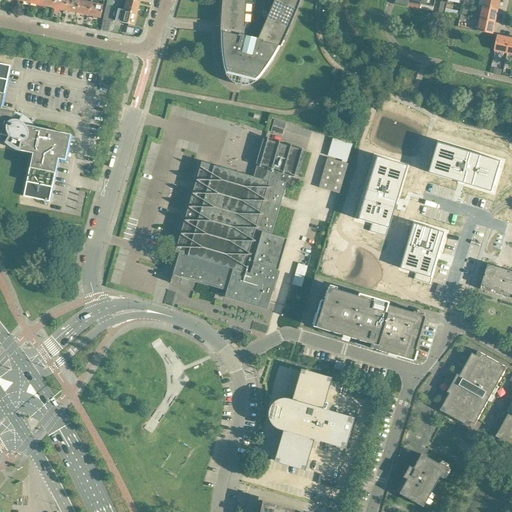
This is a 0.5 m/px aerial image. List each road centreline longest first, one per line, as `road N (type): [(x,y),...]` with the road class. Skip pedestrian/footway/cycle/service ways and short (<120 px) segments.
road 1 (unclassified): [(100,310),(92,249),(132,115)]
road 2 (unclassified): [(230,361),(293,334),(420,372)]
road 3 (residential): [(151,51),(0,20)]
road 4 (unclassified): [(217,511),(240,409),(230,361)]
road 5 (secondary): [(105,511),(34,382)]
road 6 (unclassified): [(371,511),(410,381)]
road 7 (unclassified): [(420,372),(458,328),(511,358)]
